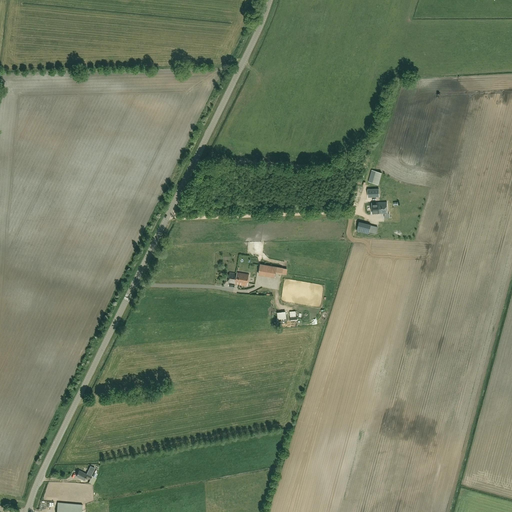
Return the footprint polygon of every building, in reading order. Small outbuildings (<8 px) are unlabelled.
[(373,180),(378,182),(381,171),(376,170),(373,180)] [(372,214),(387,213),(387,202),(371,203),(372,214)] [(369,232),(369,223),(358,223),(358,231),(369,232)] [(258,275),(275,278),(277,267),(260,264),(258,275)] [(237,273),(230,272),(228,282),(247,285),(249,274),(237,272),(237,273)] [(95,471),(93,476),(87,474),(79,470),(76,476),(84,480),(86,477),(90,479),(89,482),(93,485),(96,478),(95,478),(97,474),(96,473),(97,471),(95,471)] [(58,503),(56,511),(81,511),(83,505),(58,503)]
